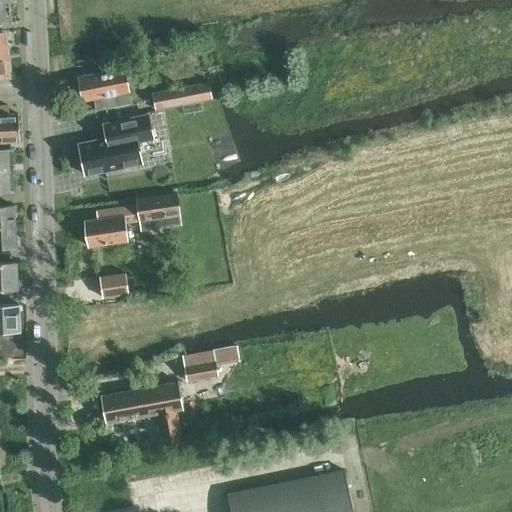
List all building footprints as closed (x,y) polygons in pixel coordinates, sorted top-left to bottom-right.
[(8,0),(0,0),(0,23),(11,22),(8,0)] [(7,53),(0,53),(0,77),(10,76),(9,74),(11,71),(10,65),(8,63),(7,53)] [(94,98),(96,110),(131,103),(124,68),(78,77),(83,101),(94,98)] [(209,82),(174,89),(152,93),(156,109),(212,97),(209,82)] [(8,105),(0,105),(0,142),(20,141),(18,113),(9,114),(8,105)] [(154,138),(149,114),(104,124),(106,138),(79,143),(85,174),(142,163),(138,141),(154,138)] [(0,170),(13,170),(12,149),(0,149),(0,170)] [(13,170),(0,170),(0,192),(14,192),(13,170)] [(97,218),(85,220),(89,246),(128,240),(126,222),(139,220),(180,214),(177,192),(136,198),(137,204),(123,206),(96,210),(97,218)] [(0,227),(16,227),(15,205),(0,206),(0,227)] [(16,227),(0,227),(0,248),(16,248),(16,227)] [(0,263),(0,289),(18,289),(18,263),(0,263)] [(101,273),(105,296),(131,292),(128,269),(101,273)] [(0,331),(20,330),(19,305),(0,305),(0,331)] [(183,356),(187,381),(219,375),(214,351),(183,356)] [(107,422),(151,414),(152,421),(158,420),(163,445),(182,442),(177,410),(183,409),(178,381),(102,395),(107,422)] [(231,511),(353,511),(345,469),(228,494),(231,511)]
